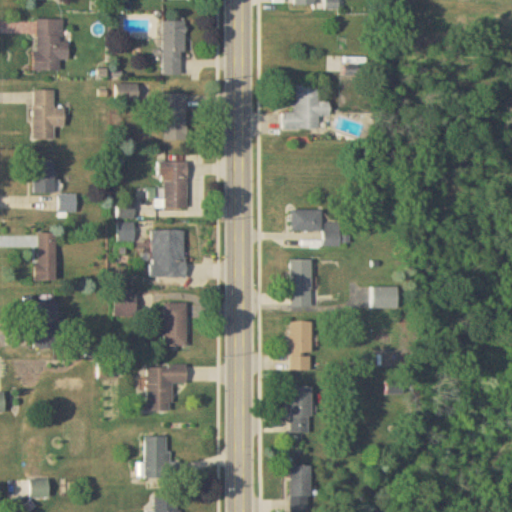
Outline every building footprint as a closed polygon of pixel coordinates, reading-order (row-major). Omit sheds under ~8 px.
[(65,19),(35,19),(35,72),(61,72),(61,60),(69,60),(69,42),(64,42),(65,19)] [(163,75),(185,75),(185,22),(163,22),(163,75)] [(297,84),(296,112),(282,112),(282,129),(319,129),(319,115),(330,115),(330,101),(319,101),(319,85),(297,84)] [(54,141),(54,128),(64,128),(64,108),(53,108),(53,91),(33,91),(33,141),(54,141)] [(164,139),(187,139),(187,93),(164,93),(164,139)] [(33,193),(53,193),(53,162),(33,162),(33,193)] [(162,208),(187,208),(187,162),(162,162),(162,208)] [(75,194),(59,194),(59,211),(75,211),(75,194)] [(321,210),(292,210),(292,230),(321,230),(321,210)] [(324,245),(343,245),(343,222),(324,222),(324,245)] [(184,230),(151,230),(151,276),(184,276),(184,230)] [(36,280),(56,280),(56,233),(36,233),(36,280)] [(291,260),(291,307),(311,307),(311,260),(291,260)] [(398,287),(372,287),(372,308),(398,308),(398,287)] [(115,293),(115,314),(136,314),(136,293),(115,293)] [(58,302),(34,302),(34,348),(58,348),(58,302)] [(186,303),(164,303),(164,346),(186,346),(186,303)] [(311,370),(311,321),(289,321),(289,370),(311,370)] [(171,410),(171,383),(186,383),(186,365),(146,365),(146,410),(171,410)] [(291,433),(311,433),(311,386),(291,386),(291,433)] [(144,478),(170,478),(169,436),(144,436),(144,478)] [(290,511),(311,511),(311,466),(290,466),(290,511)] [(50,498),(50,479),(30,479),(30,498),(50,498)] [(154,495),(154,511),(178,511),(178,494),(154,495)]
